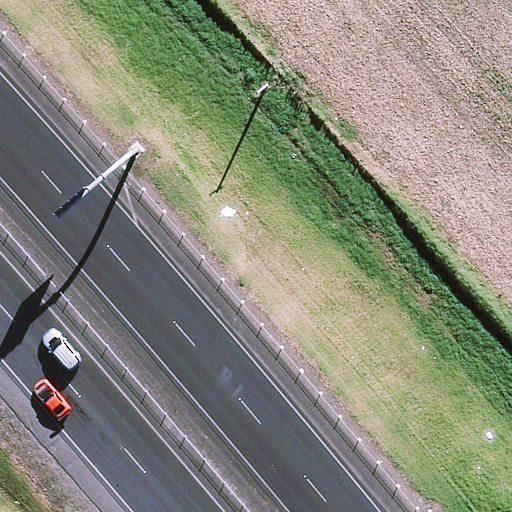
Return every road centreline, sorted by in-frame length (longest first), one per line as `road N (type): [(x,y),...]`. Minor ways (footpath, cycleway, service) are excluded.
road 1 (motorway): [(0,95),(361,511)]
road 2 (motorway): [(176,511),(0,306)]
